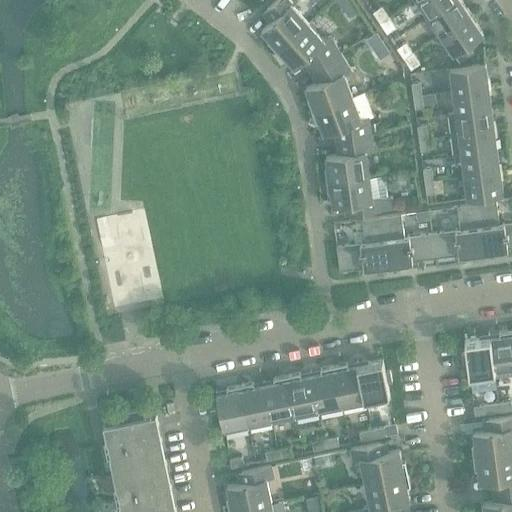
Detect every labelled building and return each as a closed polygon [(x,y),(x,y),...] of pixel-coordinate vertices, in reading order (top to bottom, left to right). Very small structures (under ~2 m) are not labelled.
[(266,40),(275,50),(307,21),(291,3),(295,0),(274,0),(265,9),(273,18),(261,29),(268,38),(266,40)] [(417,0),(428,16),(450,0),(417,0)] [(450,0),(428,16),(440,34),(469,14),(460,0),(450,0)] [(374,11),(380,21),(390,15),(383,5),(374,11)] [(306,55),(314,67),(339,51),(329,35),(335,31),(318,13),(308,22),(307,21),(275,50),(283,60),(286,58),(294,66),(306,55)] [(482,32),(469,14),(440,34),(452,52),(482,32)] [(397,26),(390,15),(380,21),(388,32),(397,26)] [(398,47),(404,57),(414,51),(407,41),(398,47)] [(306,98),(311,111),(352,95),(343,73),(350,69),(339,51),(314,67),(322,80),(306,86),(310,97),(306,98)] [(421,62),(414,51),(404,57),(412,68),(421,62)] [(449,67),(452,90),(488,85),(485,62),(449,67)] [(412,82),(413,95),(422,94),(420,81),(412,82)] [(452,90),(455,111),(491,106),(488,85),(452,90)] [(435,92),(422,94),(413,95),(415,108),(433,105),(436,102),(435,92)] [(339,126),(341,140),(371,133),(369,116),(361,117),(352,95),(311,111),(316,123),(319,122),(323,133),(339,126)] [(493,128),(491,106),(455,111),(448,112),(451,133),(493,128)] [(381,130),(380,121),(371,122),(372,131),(381,130)] [(417,125),(419,138),(428,136),(426,124),(417,125)] [(496,149),(493,128),(451,133),(454,155),(461,154),(496,149)] [(324,167),(325,180),(369,175),(366,151),(373,150),(371,133),(341,140),(343,153),(326,155),(327,167),(324,167)] [(430,149),(428,136),(419,138),(421,151),(430,149)] [(461,154),(464,175),(499,170),(496,149),(461,154)] [(423,168),(425,180),(434,179),(432,167),(423,168)] [(502,193),(499,170),(464,175),(467,198),(502,193)] [(372,198),(369,175),(325,180),(327,193),(331,193),(332,204),(349,202),(351,213),(394,208),(393,195),(372,198)] [(436,192),(434,179),(425,180),(427,193),(436,192)] [(495,200),(476,203),(483,252),(507,249),(507,247),(511,246),(511,220),(499,223),(495,200)] [(459,228),(432,232),(435,257),(458,254),(458,256),(483,252),(476,203),(456,205),(459,228)] [(420,223),(432,222),(431,207),(418,209),(420,223)] [(400,213),(381,216),(388,265),(412,262),(412,260),(435,257),(432,232),(403,235),(400,213)] [(363,269),(388,265),(381,216),(361,218),(364,241),(336,245),(339,270),(363,267),(363,269)] [(103,249),(104,272),(136,271),(135,248),(103,249)] [(140,307),(138,296),(122,299),(118,274),(103,277),(110,312),(140,307)] [(499,335),(489,336),(494,376),(511,373),(511,330),(511,329),(498,331),(499,335)] [(469,379),(494,376),(489,336),(464,340),(466,352),(461,353),(462,365),(467,364),(469,379)] [(382,358),(357,363),(366,403),(390,397),(387,383),(392,382),(389,370),(385,371),(382,358)] [(347,362),(333,365),(342,407),(366,403),(357,363),(348,366),(347,362)] [(320,372),(311,374),(319,412),(342,407),(333,365),(320,368),(320,372)] [(300,372),(286,375),(295,417),(319,412),(311,374),(301,376),(300,372)] [(273,381),(264,383),(272,422),(295,417),(286,375),(273,378),(273,381)] [(253,382),(239,384),(248,427),(272,422),(264,383),(254,385),(253,382)] [(224,432),(248,427),(239,384),(226,387),(226,391),(215,393),(224,432)] [(214,400),(206,401),(208,409),(216,407),(214,400)] [(510,400),(497,402),(499,411),(511,409),(510,400)] [(474,414),(499,411),(497,402),(473,405),(474,414)] [(175,511),(155,414),(144,416),(142,408),(103,416),(105,424),(102,425),(106,443),(111,441),(114,455),(109,456),(116,489),(121,488),(124,502),(119,503),(120,511),(175,511)] [(470,443),(472,457),(511,451),(511,414),(488,418),(489,429),(472,431),(474,443),(470,443)] [(383,426),(371,428),(373,436),(385,433),(383,426)] [(360,439),(373,436),(371,428),(358,431),(360,439)] [(336,436),(324,438),(326,446),(338,443),(336,436)] [(313,449),(326,446),(324,438),(311,441),(313,449)] [(360,458),(364,482),(407,473),(404,460),(401,460),(399,449),(382,452),(380,442),(350,448),(353,460),(360,458)] [(289,445),(277,448),(279,456),(291,453),(289,445)] [(266,459),(279,456),(277,448),(264,450),(266,459)] [(496,479),(498,490),(511,487),(511,451),(472,457),(474,470),(477,469),(479,481),(496,479)] [(332,464),(330,453),(314,456),(316,468),(332,464)] [(230,466),(243,464),(241,455),(229,458),(230,466)] [(225,497),(228,510),(271,501),(266,478),(273,476),(270,464),(241,471),(243,481),(226,485),(229,496),(225,497)] [(362,507),(363,511),(394,511),(392,501),(409,498),(406,486),(410,486),(407,473),(364,482),(369,505),(362,507)] [(511,511),(511,487),(498,490),(499,500),(482,502),(483,511),(511,511)] [(308,494),(310,511),(323,511),(321,493),(308,494)] [(272,511),(271,501),(228,510),(228,511),(272,511)]
